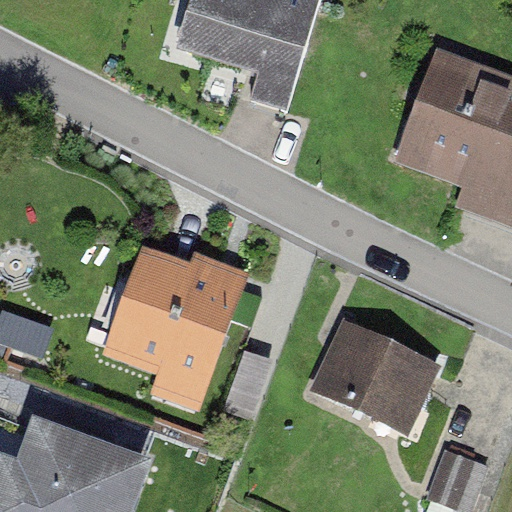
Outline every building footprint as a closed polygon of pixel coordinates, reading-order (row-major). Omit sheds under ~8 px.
[(253,93),(298,105),(325,0),(201,0),(189,49),(260,67),(253,93)] [(406,156),(475,181),(464,210),(511,227),(511,71),(446,48),(406,156)] [(161,384),(213,402),(260,273),(202,252),(197,266),(149,249),(112,351),(166,370),(161,384)] [(444,359),(342,311),(304,391),(405,439),(444,359)] [(230,406),(260,414),(275,356),(246,348),(230,406)] [(39,414),(5,511),(146,511),(166,457),(39,414)] [(488,460),(446,442),(426,489),(468,507),(488,460)]
